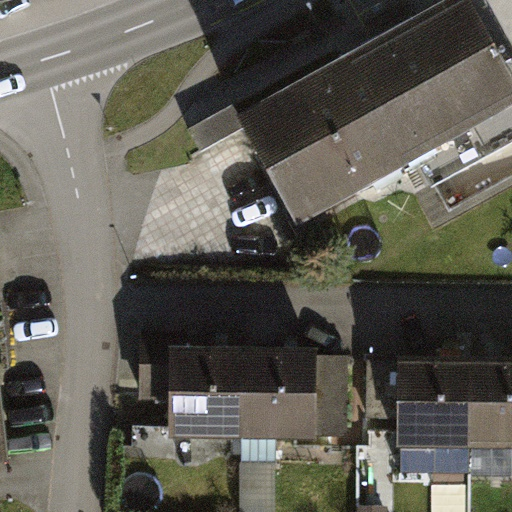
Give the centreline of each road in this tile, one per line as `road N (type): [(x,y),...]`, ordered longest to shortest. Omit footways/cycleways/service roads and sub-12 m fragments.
road 1 (residential): [(72,511),(88,354),(78,202),(43,58)]
road 2 (unknown): [(88,354),(511,316)]
road 3 (secondary): [(43,58),(180,0)]
